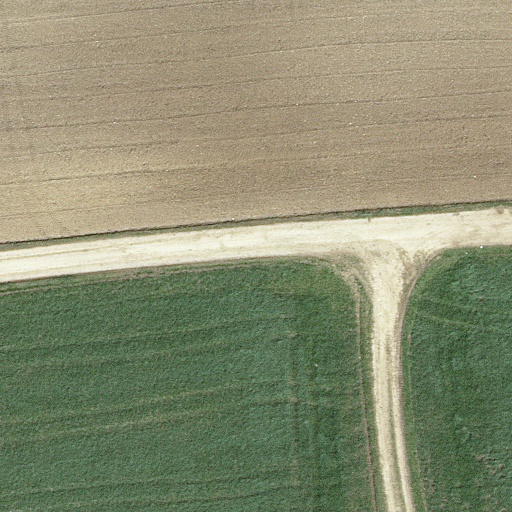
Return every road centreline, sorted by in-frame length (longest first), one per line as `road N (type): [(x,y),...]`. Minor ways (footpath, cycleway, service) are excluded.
road 1 (track): [(385,239),(170,244),(0,265)]
road 2 (track): [(403,511),(385,239)]
road 3 (track): [(511,231),(385,239)]
